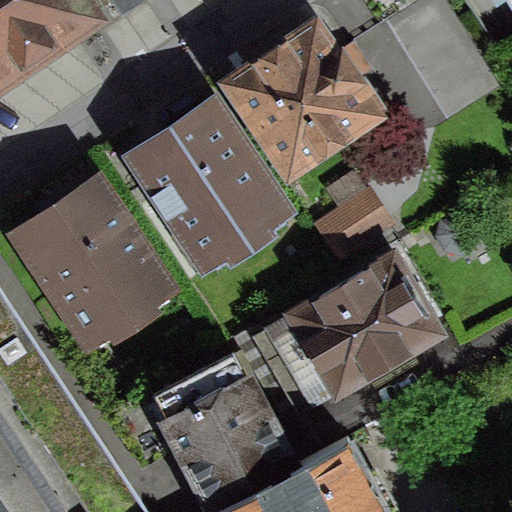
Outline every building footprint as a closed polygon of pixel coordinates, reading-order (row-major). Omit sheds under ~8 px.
[(0,0),(0,105),(111,32),(90,0),(0,0)] [(108,0),(123,19),(149,0),(108,0)] [(285,171),(388,101),(319,0),(316,0),(215,68),(285,171)] [(225,244),(230,252),(273,223),(268,215),(294,198),(214,80),(118,144),(198,262),(225,244)] [(110,322),(116,330),(159,301),(154,293),(179,276),(100,158),(4,222),(84,340),(110,322)] [(337,252),(391,216),(369,183),(365,187),(352,168),(327,184),(339,203),(315,220),(337,252)] [(460,250),(472,243),(475,228),(468,217),(455,214),(443,221),(440,235),(447,246),(460,250)] [(283,383),(298,409),(332,389),(336,395),(448,328),(392,235),(280,302),(284,308),(250,328),(248,325),(232,334),(246,357),(249,355),(269,391),(283,383)] [(0,511),(155,511),(152,507),(150,509),(0,290),(0,511)] [(231,341),(154,383),(164,402),(155,407),(208,503),(302,451),(269,391),(249,355),(246,357),(242,359),(231,341)] [(208,503),(191,511),(410,511),(359,420),(302,451),(208,503)]
